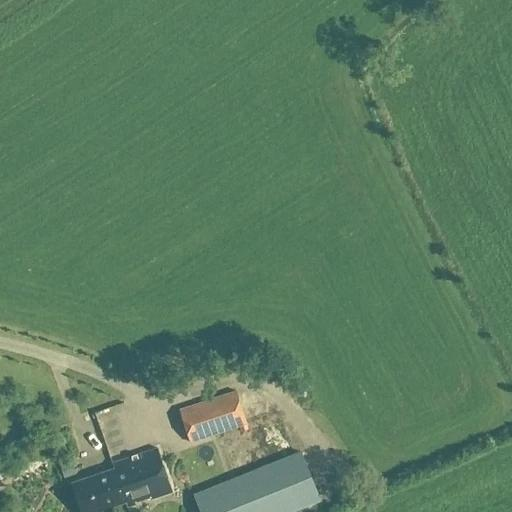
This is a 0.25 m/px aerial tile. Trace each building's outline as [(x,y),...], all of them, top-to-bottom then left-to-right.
[(250,407),(260,401),(249,381),(239,387),(250,407)] [(179,409),(190,441),(246,421),(235,389),(179,409)] [(112,462),(114,468),(72,482),(81,511),(89,511),(125,500),(127,506),(172,490),(157,447),(112,462)] [(299,451),(195,493),(202,511),(287,511),(320,499),(299,451)] [(76,474),(71,460),(59,464),(64,478),(76,474)]
